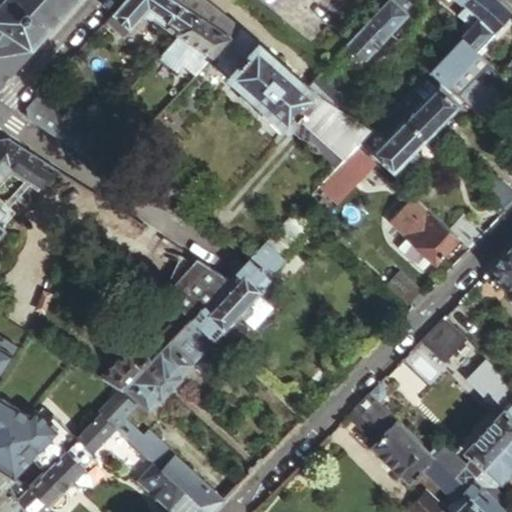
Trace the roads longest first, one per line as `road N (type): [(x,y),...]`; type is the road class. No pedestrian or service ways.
road 1 (residential): [(511,215),(227,511)]
road 2 (residential): [(0,121),(220,263)]
road 3 (residential): [(0,99),(96,0)]
